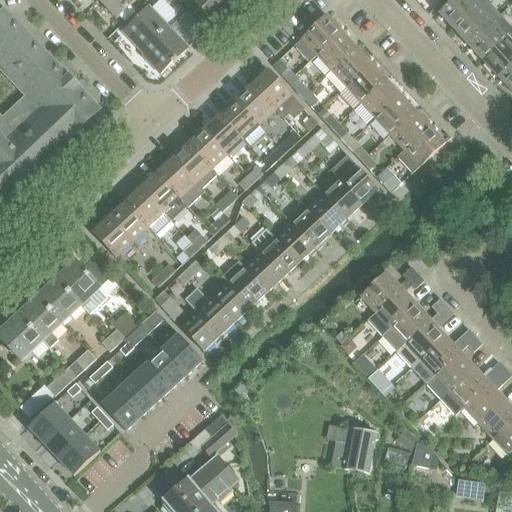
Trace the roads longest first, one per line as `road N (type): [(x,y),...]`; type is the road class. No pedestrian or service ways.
road 1 (tertiary): [(0,269),(161,119)]
road 2 (residential): [(511,146),(376,0)]
road 3 (tertiary): [(161,119),(286,0)]
road 4 (residential): [(161,119),(45,0)]
